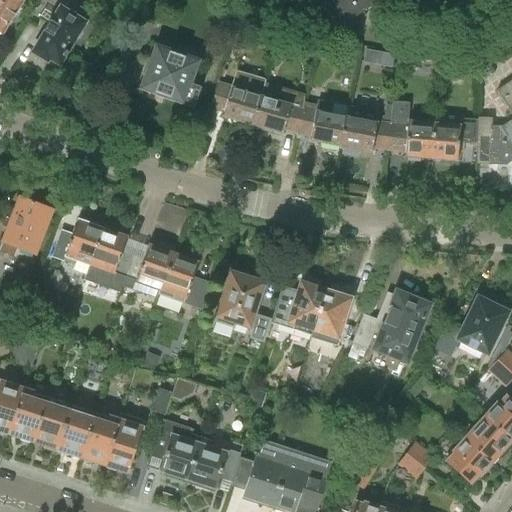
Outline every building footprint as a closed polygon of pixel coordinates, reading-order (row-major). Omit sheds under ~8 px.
[(0,0),(0,33),(1,34),(22,0),(0,0)] [(336,28),(362,10),(376,0),(322,0),(318,3),(336,29),(337,28),(336,28)] [(78,45),(89,28),(72,17),(73,15),(59,7),(50,22),(48,21),(43,30),(44,31),(32,52),(46,60),(48,57),(58,63),(62,56),(64,58),(67,52),(65,51),(71,41),(78,45)] [(196,87),(188,84),(195,62),(178,56),(180,51),(169,48),(168,52),(155,48),(150,63),(148,63),(145,73),(146,73),(141,87),(164,95),(167,100),(174,103),(180,101),(190,105),(196,87)] [(364,49),(362,62),(374,64),(377,52),(364,49)] [(477,120),(476,143),(475,162),(505,163),(511,158),(511,79),(495,91),(511,115),(511,118),(501,126),(491,126),(491,118),(477,117),(477,120)] [(260,96),(230,87),(230,86),(217,82),(208,108),(222,112),(221,116),(251,125),(260,96)] [(290,104),(260,96),(251,125),(281,134),(282,130),(295,133),(302,106),(290,104)] [(339,146),(347,106),(316,100),(315,105),(303,103),(302,106),(295,133),(309,136),(309,140),(339,146)] [(386,145),(388,123),(376,121),(377,111),(347,106),(339,146),(370,152),(371,148),(385,150),(386,145)] [(432,122),(407,120),(407,114),(390,113),(388,123),(386,145),(404,147),(403,156),(429,158),(432,122)] [(458,125),(432,122),(429,158),(456,161),(457,142),(476,143),(477,120),(458,118),(458,125)] [(32,254),(50,210),(33,203),(33,202),(30,201),(29,202),(19,198),(14,213),(8,211),(3,224),(9,227),(0,248),(0,252),(12,257),(16,248),(32,254)] [(77,220),(72,235),(60,230),(51,256),(74,264),(75,260),(88,265),(101,228),(77,220)] [(132,256),(120,252),(125,237),(101,228),(88,265),(103,270),(100,278),(109,281),(105,293),(117,297),(121,287),(132,256)] [(159,290),(172,253),(148,245),(143,260),(132,256),(121,287),(156,299),(159,290)] [(196,262),(172,253),(159,290),(172,294),(171,299),(193,307),(203,281),(191,277),(196,262)] [(251,314),(260,285),(259,282),(245,278),(243,275),(236,273),(233,274),(230,273),(215,320),(232,326),(234,320),(253,326),(249,336),(263,340),(269,321),(269,320),(251,314)] [(312,329),(324,290),(321,289),(320,286),(313,284),(310,285),(299,282),(294,300),(277,295),(271,316),(269,320),(269,321),(310,334),(312,329)] [(327,291),(324,290),(312,329),(338,337),(342,322),(341,321),(349,298),(338,294),(336,291),(330,289),(327,291)] [(392,299),(385,296),(375,319),(362,314),(351,342),(365,347),(372,331),(378,333),(373,347),(405,360),(427,305),(425,304),(422,299),(415,295),(411,298),(398,293),(394,295),(392,299)] [(489,305),(477,299),(464,327),(448,319),(434,342),(452,351),(457,342),(483,355),(504,312),(503,312),(501,307),(493,303),(489,305)] [(10,313),(0,308),(0,331),(0,332),(10,313)] [(27,321),(10,313),(0,332),(9,338),(10,339),(27,321)] [(37,348),(43,329),(27,321),(10,339),(14,348),(37,348)] [(511,327),(507,325),(488,365),(499,353),(505,347),(511,333),(511,327)] [(511,353),(505,347),(499,353),(511,366),(511,353)] [(31,366),(37,348),(14,348),(10,359),(31,366)] [(146,353),(140,366),(152,371),(157,358),(146,353)] [(511,374),(511,366),(499,353),(488,365),(505,382),(511,374)] [(10,433),(24,390),(0,382),(0,432),(8,436),(9,433),(10,433)] [(414,383),(406,391),(414,397),(421,389),(414,383)] [(159,386),(153,402),(166,406),(169,397),(171,390),(159,386)] [(36,442),(50,399),(24,390),(10,433),(17,435),(16,438),(27,442),(31,443),(32,440),(36,442)] [(511,403),(503,395),(485,416),(510,439),(511,438),(511,403)] [(58,452),(73,406),(50,399),(36,442),(40,443),(39,446),(58,452)] [(78,455),(92,412),(73,406),(58,452),(70,456),(71,453),(78,455)] [(193,424),(195,414),(166,408),(164,417),(193,424)] [(102,463),(116,420),(92,412),(78,455),(79,456),(78,458),(94,463),(95,461),(102,463)] [(127,471),(144,420),(119,412),(116,420),(102,463),(103,463),(102,466),(126,474),(127,471)] [(510,439),(485,416),(473,429),(467,423),(460,431),(466,436),(465,437),(490,460),(495,455),(499,456),(505,449),(504,446),(510,439)] [(192,429),(161,419),(149,456),(161,460),(158,471),(159,471),(186,479),(200,437),(200,436),(199,435),(199,436),(190,433),(192,429)] [(210,440),(200,437),(186,479),(213,488),(213,489),(214,489),(217,478),(230,482),(238,457),(239,453),(225,449),(224,452),(208,447),(210,440)] [(490,460),(465,437),(445,460),(470,483),(480,472),(483,473),(489,466),(488,463),(490,460)] [(287,511),(313,511),(323,484),(330,461),(261,439),(254,462),(238,457),(230,482),(246,487),(244,492),(275,502),(274,508),(287,511)] [(414,442),(406,453),(423,465),(431,455),(422,449),(414,442)] [(423,465),(406,453),(398,463),(415,476),(415,475),(423,465)] [(363,490),(376,468),(362,460),(349,481),(363,490)] [(354,501),(350,511),(376,511),(378,508),(354,501)] [(378,508),(376,511),(395,511),(397,506),(380,501),(378,508)]
